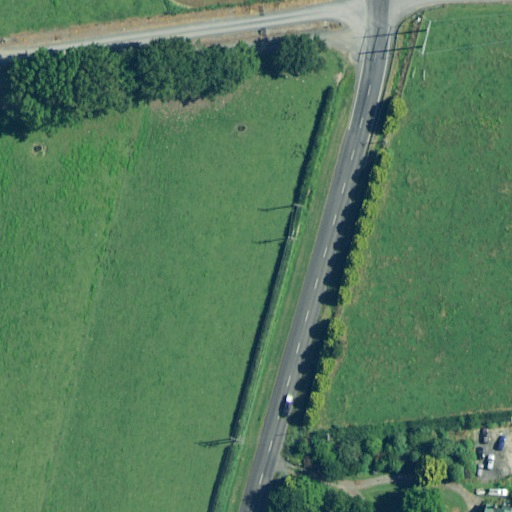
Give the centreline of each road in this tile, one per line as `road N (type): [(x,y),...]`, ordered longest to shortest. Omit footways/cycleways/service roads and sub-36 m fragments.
road 1 (unclassified): [(374,0),(363,114),(252,511)]
road 2 (unknown): [(374,0),(281,10),(222,0)]
